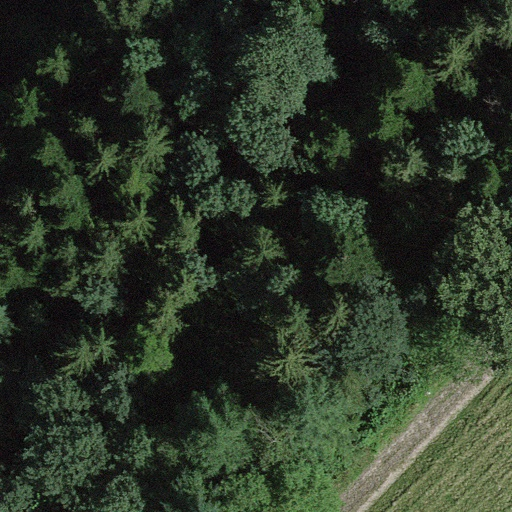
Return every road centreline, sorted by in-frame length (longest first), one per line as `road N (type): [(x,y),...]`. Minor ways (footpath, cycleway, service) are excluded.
road 1 (track): [(47,351),(180,245),(288,176),(484,0)]
road 2 (track): [(356,511),(511,361)]
